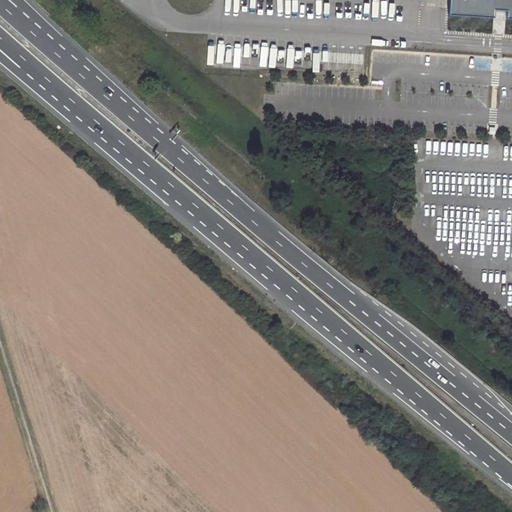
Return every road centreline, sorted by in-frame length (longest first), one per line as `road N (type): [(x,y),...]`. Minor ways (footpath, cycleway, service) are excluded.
road 1 (trunk): [(511,433),(10,13)]
road 2 (trunk): [(26,60),(511,474)]
road 3 (track): [(48,511),(0,349)]
road 4 (unknown): [(422,203),(424,173),(436,163),(511,166)]
